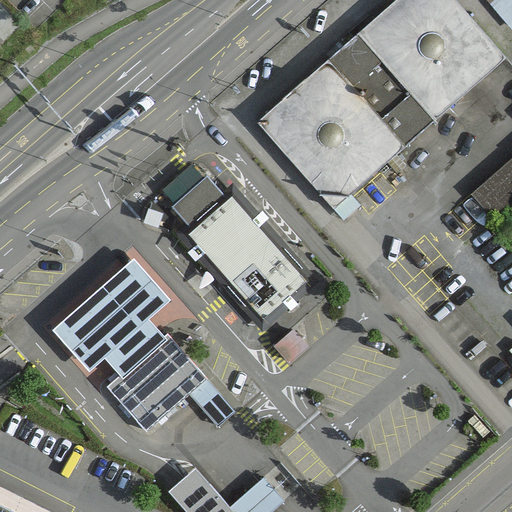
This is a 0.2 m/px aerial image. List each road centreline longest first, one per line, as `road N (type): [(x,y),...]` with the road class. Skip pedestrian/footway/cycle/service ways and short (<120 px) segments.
road 1 (primary): [(0,231),(282,0)]
road 2 (primary): [(206,0),(0,159)]
road 3 (unknown): [(222,140),(370,0)]
